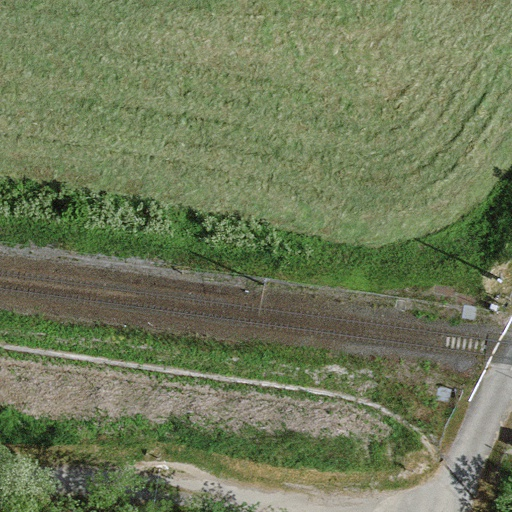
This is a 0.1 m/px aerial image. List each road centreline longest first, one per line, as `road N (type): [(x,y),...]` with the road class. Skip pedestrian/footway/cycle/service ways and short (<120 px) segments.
road 1 (track): [(0,480),(57,480),(277,511)]
road 2 (track): [(511,373),(445,511)]
